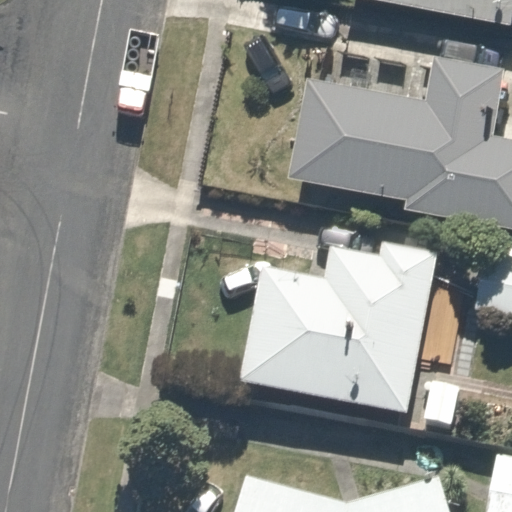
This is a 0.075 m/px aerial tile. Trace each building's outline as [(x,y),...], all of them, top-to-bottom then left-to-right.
[(511,0),(351,0),(511,25),(511,0)] [(437,55),(429,105),(306,86),(291,183),(426,204),(424,222),(511,235),(511,137),(497,136),(500,117),(508,66),(437,55)] [(511,241),(492,238),(480,308),(511,313),(511,241)] [(319,286),(247,275),(229,396),(397,421),(407,356),(422,358),(436,261),(380,252),(379,261),(324,253),(319,286)] [(511,511),(511,468),(485,466),(480,511),(511,511)] [(437,511),(428,487),(340,511),(238,486),(232,511),(437,511)]
